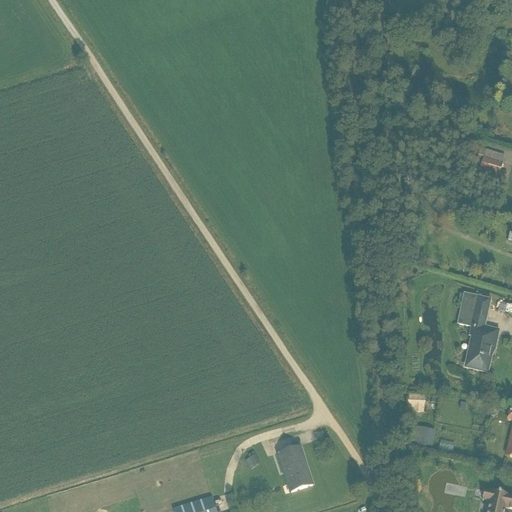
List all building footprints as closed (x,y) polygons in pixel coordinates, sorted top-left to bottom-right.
[(482,0),(474,2),(475,10),(487,13),(486,0),(482,0)] [(500,172),(505,157),(480,150),(474,171),(505,181),(507,174),(500,172)] [(446,164),(466,170),(467,169),(469,170),(472,163),(449,156),(446,164)] [(464,371),(488,376),(492,359),(496,352),(500,332),(486,328),(491,302),(464,296),(457,327),(470,330),(469,339),(470,339),(464,371)] [(415,445),(426,447),(429,431),(413,427),(415,445)] [(276,454),(288,450),(285,441),(273,445),(276,454)] [(289,495),(313,487),(300,449),(277,456),(286,486),(282,487),(285,495),(289,494),(289,495)] [(250,471),(260,464),(255,456),(245,462),(250,471)] [(132,511),(209,488),(200,460),(67,502),(70,511),(132,511)] [(264,503),(270,501),(267,491),(260,493),(263,502),(264,503)] [(511,511),(511,498),(484,493),(482,503),(490,504),(488,511),(504,511),(505,511),(511,511)] [(216,511),(212,498),(167,511),(216,511)] [(277,511),(283,511),(279,499),(273,501),(276,508),(277,511)]
